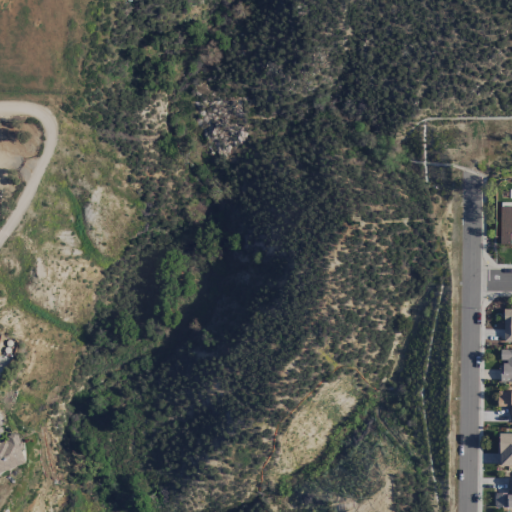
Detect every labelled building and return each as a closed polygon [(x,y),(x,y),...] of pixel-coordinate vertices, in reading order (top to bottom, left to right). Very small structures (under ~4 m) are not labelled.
[(499,245),(511,245),(511,207),(500,207),(499,245)] [(503,342),(511,342),(511,310),(503,310),(503,342)] [(511,382),(511,350),(500,350),(500,361),(501,361),(500,383),(511,382)] [(511,392),(497,392),(497,407),(511,407),(511,422),(511,392)] [(0,473),(27,463),(16,433),(0,439),(0,473)] [(511,434),(498,434),(499,467),(511,466),(511,434)] [(511,479),(509,479),(508,494),(494,494),(494,508),(511,508),(511,479)]
